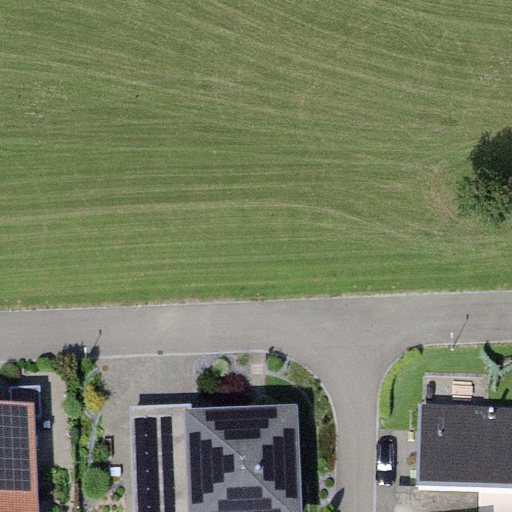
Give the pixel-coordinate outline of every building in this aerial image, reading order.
[(511,408),(429,405),(425,495),(490,498),(511,499),(511,408)] [(190,410),(136,413),(141,511),(195,511),(191,422),(190,410)] [(0,414),(0,511),(41,511),(39,413),(0,414)] [(307,511),(302,416),(191,422),(195,511),(307,511)] [(425,495),(405,494),(403,511),(488,511),(490,498),(425,495)]
